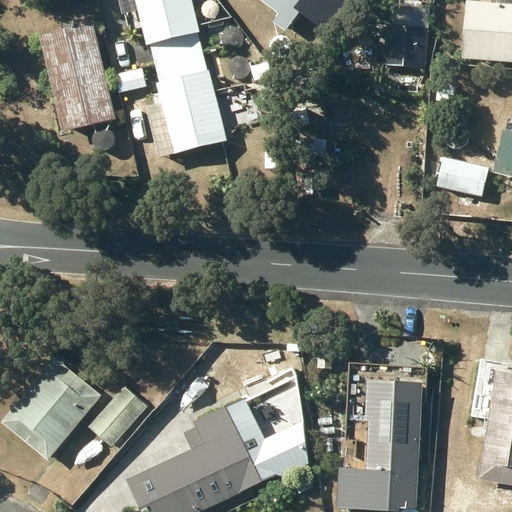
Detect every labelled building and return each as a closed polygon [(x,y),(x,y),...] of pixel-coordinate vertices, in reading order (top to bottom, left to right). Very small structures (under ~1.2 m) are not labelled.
[(120,0),(126,26),(141,23),(145,40),(150,39),(154,60),(201,50),(189,0),(120,0)] [(267,0),(279,9),(272,17),(284,26),(304,0),(267,0)] [(461,8),(457,57),(511,62),(511,47),(511,0),(511,5),(461,2),(461,8)] [(39,32),(61,127),(114,114),(92,20),(39,32)] [(386,20),(382,61),(424,65),(428,24),(386,20)] [(253,43),(242,52),(253,65),(264,56),(253,43)] [(201,50),(154,60),(158,77),(156,78),(160,99),(146,102),(157,150),(226,135),(210,65),(204,67),(201,50)] [(437,80),(436,97),(453,98),(454,81),(437,80)] [(347,89),(347,118),(383,118),(383,89),(347,89)] [(511,123),(504,122),(493,167),(511,171),(511,123)] [(437,184),(481,194),(488,163),(444,153),(437,184)] [(291,350),(265,348),(263,367),(290,369),(291,350)] [(53,353),(0,418),(49,457),(101,391),(53,353)] [(471,413),(487,416),(477,475),(511,480),(511,361),(481,356),(471,413)] [(413,368),(350,364),(347,417),(367,418),(364,470),(416,473),(421,375),(412,374),(413,368)] [(192,373),(159,413),(179,429),(212,389),(192,373)] [(123,382),(88,423),(111,443),(146,402),(123,382)] [(192,416),(229,493),(276,471),(279,473),(323,452),(305,416),(264,435),(243,392),(192,416)] [(309,469),(295,476),(301,488),(315,481),(309,469)] [(414,475),(413,494),(429,495),(429,475),(414,475)]
